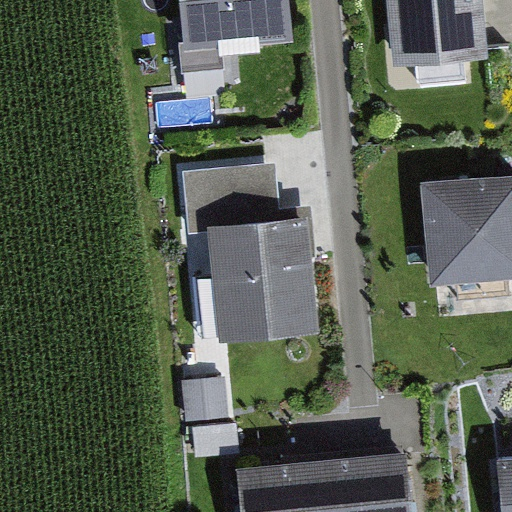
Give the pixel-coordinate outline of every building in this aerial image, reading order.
[(281,0),(183,0),(187,50),(285,43),(281,0)] [(392,0),(399,67),(482,59),(476,0),(392,0)] [(511,190),(428,197),(435,288),(511,281),(511,190)] [(312,338),(301,231),(215,239),(225,346),(312,338)] [(246,511),(401,511),(396,466),(243,482),(246,511)] [(505,511),(511,511),(511,466),(502,467),(505,511)]
